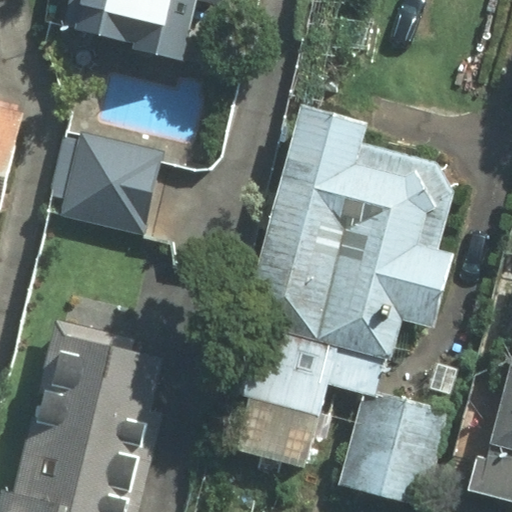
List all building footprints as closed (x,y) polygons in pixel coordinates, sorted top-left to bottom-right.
[(65,0),(56,39),(185,68),(198,7),(216,11),(218,0),(65,0)] [(450,413),(379,400),(392,330),(437,339),(453,260),(437,258),(454,169),(360,150),(365,126),(287,110),(243,335),(261,339),(247,409),(320,423),(326,394),(356,400),(338,493),(431,511),(450,413)] [(0,199),(20,116),(0,111),(0,199)] [(163,154),(68,136),(56,203),(65,205),(62,221),(147,237),(163,154)] [(0,496),(0,511),(136,511),(176,315),(102,300),(95,335),(52,326),(17,500),(0,496)] [(511,353),(485,457),(475,454),(464,496),(511,508),(511,353)]
